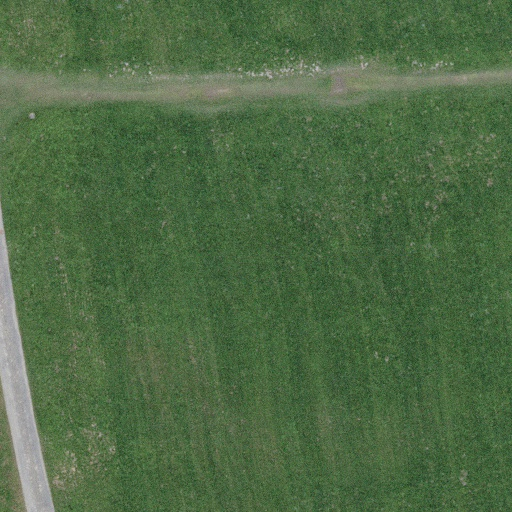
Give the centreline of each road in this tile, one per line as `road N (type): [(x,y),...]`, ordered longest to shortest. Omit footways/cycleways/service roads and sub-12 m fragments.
road 1 (track): [(0,87),(511,60)]
road 2 (track): [(0,179),(86,511)]
